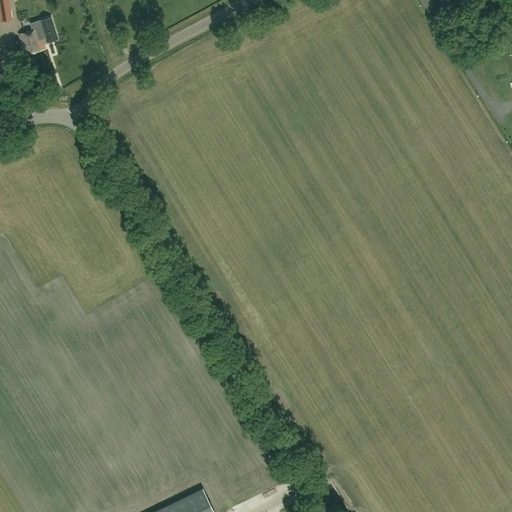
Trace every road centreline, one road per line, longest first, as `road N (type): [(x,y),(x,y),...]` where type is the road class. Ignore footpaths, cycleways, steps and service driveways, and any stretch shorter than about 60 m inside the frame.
road 1 (tertiary): [(323,511),(90,135),(74,122)]
road 2 (unclassified): [(74,122),(120,68),(250,0)]
